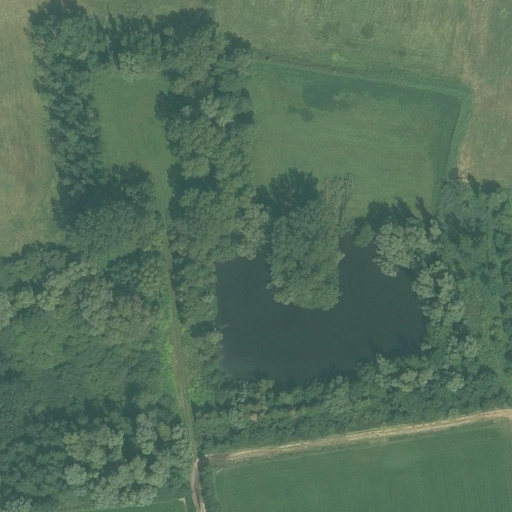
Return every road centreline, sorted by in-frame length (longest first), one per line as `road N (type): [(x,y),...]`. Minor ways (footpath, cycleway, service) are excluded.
road 1 (track): [(203,511),(197,468),(205,461),(511,412)]
road 2 (track): [(199,464),(163,218)]
